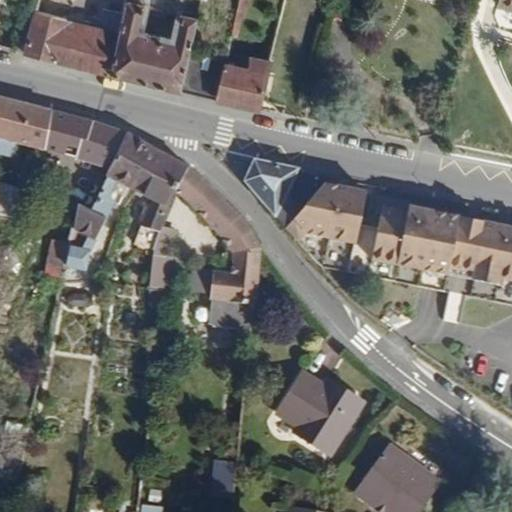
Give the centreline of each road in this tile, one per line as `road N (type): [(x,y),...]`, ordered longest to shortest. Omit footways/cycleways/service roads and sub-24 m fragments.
road 1 (residential): [(174,119),(362,339),(511,448)]
road 2 (primary): [(174,119),(511,190)]
road 3 (primary): [(0,78),(174,119)]
